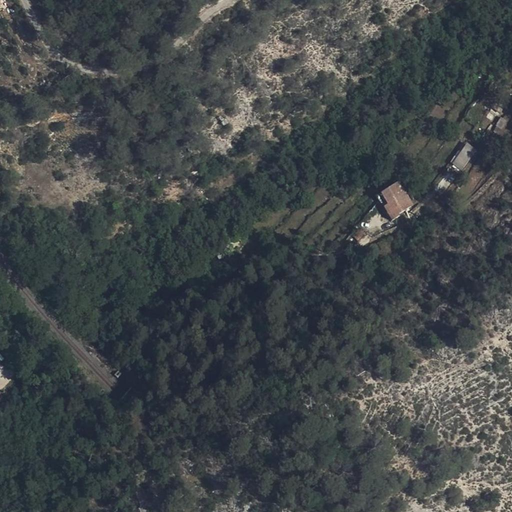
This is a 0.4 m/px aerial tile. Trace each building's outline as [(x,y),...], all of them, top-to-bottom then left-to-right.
[(503,107),(507,111),(511,104),(511,97),(503,107)] [(466,142),(451,163),(462,171),(477,150),(466,142)] [(485,165),(479,160),(466,179),(472,184),(485,165)] [(408,197),(392,209),(399,219),(394,222),(403,235),(411,230),(410,229),(423,219),(408,197)] [(399,219),(392,209),(387,212),(394,222),(399,219)] [(238,255),(246,266),(252,262),(245,251),(238,255)] [(238,255),(227,263),(234,273),(236,272),(237,273),(246,266),(238,255)]
